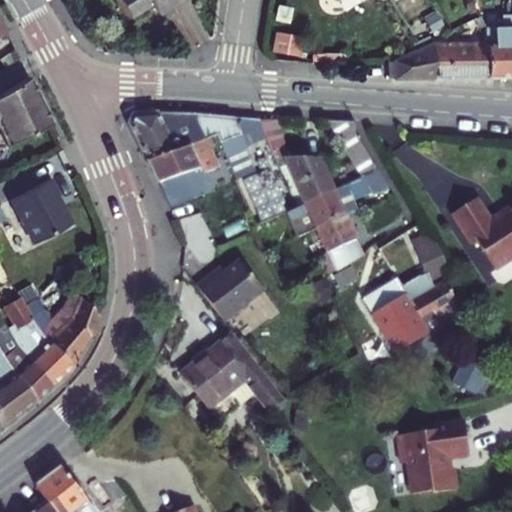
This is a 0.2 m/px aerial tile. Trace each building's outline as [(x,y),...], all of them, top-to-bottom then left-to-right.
[(174,0),(120,0),(135,22),(154,10),(150,5),(156,2),(167,20),(181,11),(174,0)] [(174,0),(181,11),(195,2),(194,0),(174,0)] [(511,0),(477,0),(486,18),(511,0)] [(493,43),(493,77),(511,76),(511,1),(511,0),(486,18),(492,29),(493,31),(493,43)] [(483,33),(492,29),(486,18),(477,22),(483,33)] [(278,31),(275,49),(291,51),(293,33),(278,31)] [(479,77),(493,77),(493,43),(441,45),(440,77),(479,77)] [(440,77),(441,45),(436,45),(401,61),(401,68),(395,68),(395,77),(440,77)] [(0,122),(37,102),(25,76),(0,91),(0,122)] [(37,102),(0,122),(0,138),(4,145),(47,122),(37,102)] [(298,207),(297,205),(257,115),(216,113),(196,112),(144,119),(132,121),(130,121),(128,123),(127,126),(127,128),(127,131),(148,171),(188,153),(213,142),(216,148),(253,231),(256,238),(292,211),(298,207)] [(257,115),(297,205),(298,207),(305,203),(336,187),(322,156),(296,156),(278,116),(257,115)] [(326,119),(355,177),(377,165),(356,130),(356,120),(326,119)] [(188,153),(148,171),(170,216),(207,198),(199,180),(215,173),(206,153),(216,148),(213,142),(188,153)] [(348,214),(360,208),(355,198),(374,189),(375,191),(390,183),(377,165),(355,177),(336,187),(305,203),(318,230),(348,214)] [(47,170),(9,191),(33,235),(69,215),(54,187),(56,186),(47,170)] [(305,237),(318,230),(305,203),(298,207),(292,211),(305,237)] [(476,241),(497,275),(511,265),(511,214),(504,219),(506,222),(496,228),(481,204),(455,219),(471,244),(476,241)] [(328,249),(319,253),(327,270),(366,248),(348,214),(318,230),(328,249)] [(413,241),(417,249),(432,240),(427,232),(413,241)] [(439,250),(432,240),(417,249),(428,272),(401,287),(409,300),(398,306),(417,340),(421,338),(430,332),(466,313),(449,280),(453,279),(439,250)] [(196,297),(223,333),(265,302),(241,271),(213,293),(210,288),(196,297)] [(397,352),(417,340),(398,306),(409,300),(401,287),(399,284),(369,301),(397,352)] [(33,317),(20,295),(0,305),(13,329),(33,317)] [(86,332),(92,317),(81,300),(72,312),(67,307),(50,326),(46,320),(38,325),(42,331),(47,341),(68,364),(74,356),(86,332)] [(30,338),(42,331),(38,325),(26,332),(30,338)] [(47,341),(27,361),(49,384),(62,372),(68,364),(47,341)] [(285,412),(233,344),(180,383),(207,420),(231,403),(240,415),(252,406),(267,425),(272,422),(285,412)] [(13,371),(33,398),(49,384),(27,361),(16,345),(1,355),(7,363),(13,371)] [(467,352),(455,379),(486,393),(498,367),(467,352)] [(0,423),(33,398),(13,371),(0,382),(0,423)] [(402,463),(405,492),(426,490),(426,493),(452,490),(449,469),(444,469),(444,458),(464,456),(461,423),(429,426),(429,430),(392,434),(395,463),(402,463)] [(32,494),(40,504),(45,511),(87,511),(76,497),(58,474),(32,494)]
